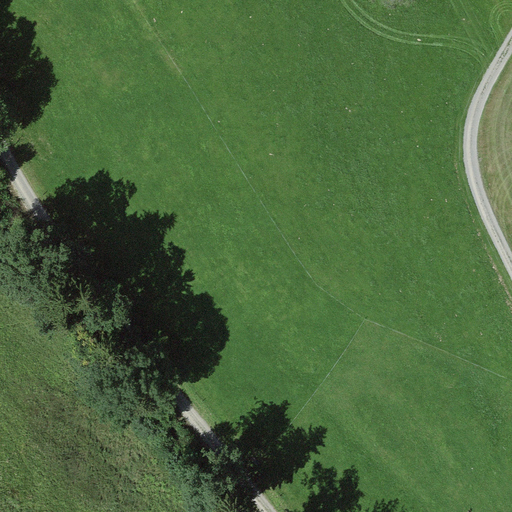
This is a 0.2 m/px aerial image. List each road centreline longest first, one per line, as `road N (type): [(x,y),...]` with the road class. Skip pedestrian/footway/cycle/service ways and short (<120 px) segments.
road 1 (track): [(0,107),(47,199),(234,443),(302,511)]
road 2 (track): [(511,45),(482,96),(470,156),(511,261)]
